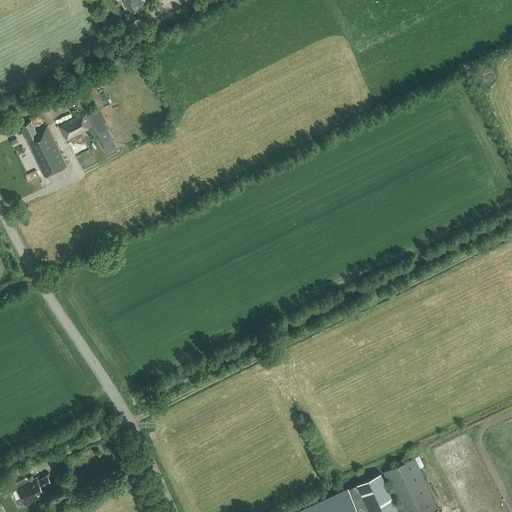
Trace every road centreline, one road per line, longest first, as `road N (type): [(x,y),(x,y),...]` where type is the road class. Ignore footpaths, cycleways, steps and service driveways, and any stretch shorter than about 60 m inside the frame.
road 1 (unclassified): [(171,511),(129,419),(22,258),(0,208)]
road 2 (track): [(0,93),(187,0)]
